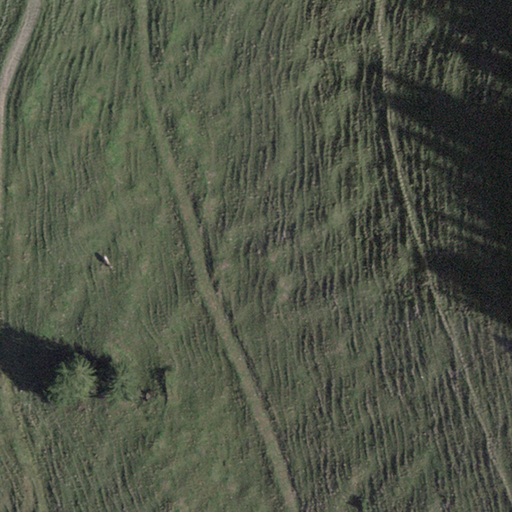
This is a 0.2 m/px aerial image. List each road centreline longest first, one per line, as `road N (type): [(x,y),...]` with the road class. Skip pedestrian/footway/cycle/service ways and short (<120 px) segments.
road 1 (track): [(0,372),(41,511)]
road 2 (track): [(29,0),(0,118)]
